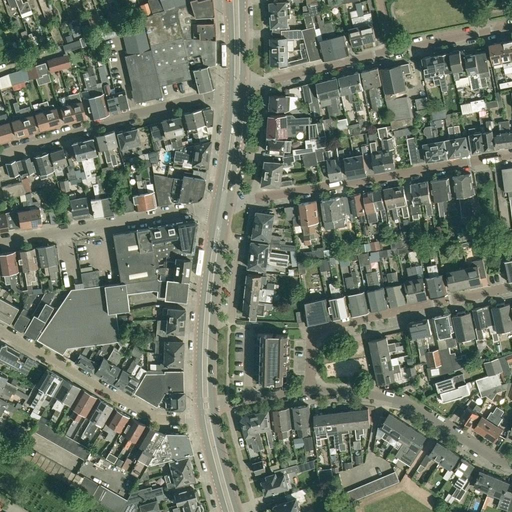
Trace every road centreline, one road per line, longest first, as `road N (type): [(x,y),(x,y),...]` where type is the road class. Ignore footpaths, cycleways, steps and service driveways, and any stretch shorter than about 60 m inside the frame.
road 1 (primary): [(237,511),(210,378),(228,202)]
road 2 (residential): [(228,202),(511,155)]
road 3 (residential): [(310,393),(311,341),(321,328),(511,287)]
road 4 (residential): [(0,155),(231,91)]
road 5 (residential): [(201,419),(149,415),(0,329)]
road 6 (unclassified): [(0,243),(217,204)]
road 7 (residential): [(511,466),(398,401),(310,393)]
road 8 (primary): [(217,204),(201,317),(201,419)]
road 9 (residential): [(242,88),(393,51)]
road 10 (residential): [(393,51),(511,27)]
